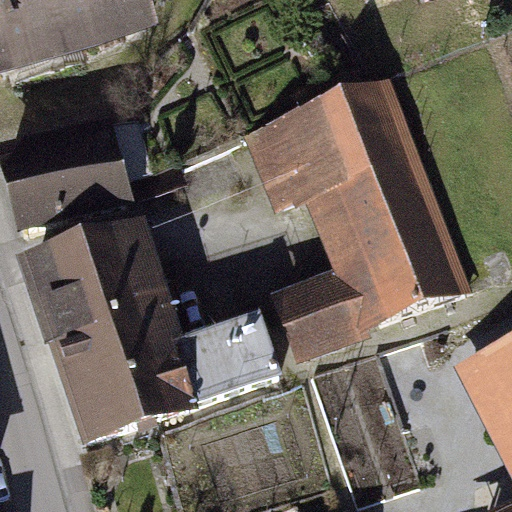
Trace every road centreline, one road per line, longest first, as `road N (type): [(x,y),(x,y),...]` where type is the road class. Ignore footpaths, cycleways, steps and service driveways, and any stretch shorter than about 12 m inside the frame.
road 1 (unknown): [(511,304),(52,511)]
road 2 (residential): [(49,511),(0,351)]
